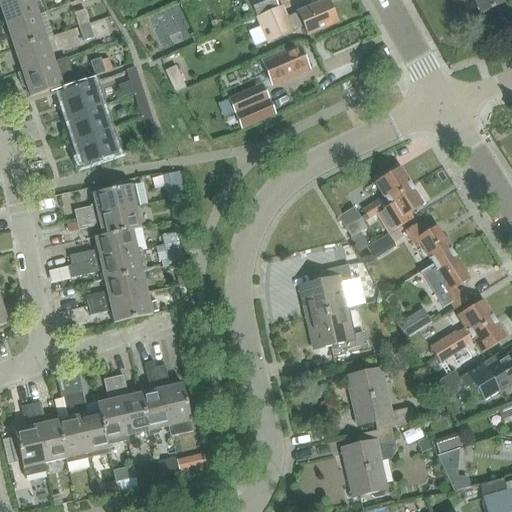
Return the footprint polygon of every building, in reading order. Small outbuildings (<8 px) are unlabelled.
[(32,0),(3,0),(0,1),(0,9),(6,26),(38,16),(32,0)] [(175,0),(176,22),(188,22),(187,0),(175,0)] [(249,0),(256,16),(276,8),(273,0),(249,0)] [(280,6),(276,8),(256,16),(266,41),(302,26),(306,36),(336,23),(326,0),(296,12),(285,18),(280,6)] [(509,1),(508,0),(472,0),(479,15),(501,5),(509,1)] [(73,13),(78,29),(90,26),(85,9),(73,13)] [(38,16),(6,26),(14,50),(46,39),(38,16)] [(93,37),(90,26),(78,29),(82,41),(93,37)] [(194,33),(189,36),(194,44),(198,42),(194,33)] [(46,39),(14,50),(21,73),(21,74),(54,63),(46,39)] [(298,46),(261,62),(267,77),(271,86),(272,86),(308,70),(298,46)] [(100,58),(89,61),(94,75),(110,70),(107,59),(101,61),(100,58)] [(21,73),(17,74),(17,75),(18,75),(21,87),(24,88),(27,87),(30,98),(74,84),(66,59),(54,63),(21,74),(21,73)] [(125,70),(134,97),(144,94),(135,68),(125,70)] [(175,68),(166,72),(170,81),(175,93),(184,88),(175,68)] [(255,82),(252,83),(255,88),(260,86),(261,85),(263,89),(271,86),(267,77),(264,78),(263,75),(254,79),(255,82)] [(61,107),(65,120),(102,108),(94,84),(53,97),(57,108),(61,107)] [(255,88),(228,100),(234,114),(268,100),(263,89),(261,85),(255,88)] [(152,117),(144,94),(134,97),(142,121),(152,117)] [(268,100),(234,114),(234,115),(241,129),(274,115),(268,100)] [(110,131),(102,108),(65,120),(61,121),(65,133),(69,131),(73,143),(69,144),(69,145),(110,131)] [(160,142),(152,117),(142,121),(150,145),(160,142)] [(117,155),(110,131),(69,145),(73,156),(78,154),(82,167),(117,155)] [(383,198),(362,211),(365,216),(368,220),(376,215),(378,214),(376,209),(395,197),(411,187),(399,169),(374,184),(383,198)] [(94,207),(72,213),(74,221),(136,207),(131,185),(91,194),(94,207)] [(395,197),(376,209),(378,214),(376,215),(388,235),(412,220),(409,215),(422,206),(411,187),(395,197)] [(141,229),(136,207),(74,221),(76,231),(99,226),(101,236),(101,237),(133,230),(141,229)] [(345,228),(359,219),(353,209),(339,218),(345,228)] [(359,219),(345,228),(352,239),(366,230),(359,219)] [(416,226),(405,232),(415,248),(419,244),(433,266),(452,254),(435,228),(422,236),(416,226)] [(137,251),(133,230),(101,237),(101,236),(93,238),(96,250),(69,256),(71,266),(137,251)] [(388,236),(377,243),(384,254),(395,247),(388,236)] [(103,281),(142,272),(137,251),(71,266),(73,276),(100,269),(103,281)] [(433,266),(421,273),(443,309),(451,304),(455,311),(464,305),(454,289),(468,281),(452,254),(433,266)] [(304,319),(346,310),(340,284),(352,281),(349,266),(315,274),(318,288),(298,292),(304,319)] [(87,306),(147,293),(142,272),(103,281),(105,292),(85,297),(87,306)] [(147,293),(87,306),(89,316),(110,311),(113,323),(152,315),(147,293)] [(457,317),(464,329),(453,336),(452,334),(428,349),(434,358),(493,321),(482,302),(457,317)] [(423,309),(397,324),(406,340),(433,325),(423,309)] [(346,310),(304,319),(310,346),(329,342),(332,356),(366,348),(363,333),(351,336),(346,310)] [(505,340),(493,321),(434,358),(439,366),(449,359),(453,365),(467,357),(463,350),(473,343),(480,355),(505,340)] [(483,403),(511,384),(511,352),(500,360),(497,356),(459,380),(465,390),(472,385),(483,403)] [(164,366),(154,368),(168,428),(170,436),(192,431),(181,384),(169,386),(164,366)] [(147,432),(168,428),(154,368),(145,370),(149,391),(138,393),(147,432)] [(389,428),(415,422),(411,406),(389,412),(379,373),(344,382),(353,422),(372,417),(375,431),(389,428)] [(147,432),(138,393),(127,396),(122,375),(112,378),(126,437),(147,432)] [(105,442),(126,437),(112,378),(103,380),(108,400),(95,403),(97,411),(105,442)] [(105,442),(97,411),(87,413),(82,393),(72,395),(87,459),(108,454),(105,442)] [(87,459),(72,395),(62,397),(67,418),(56,420),(65,459),(66,464),(87,459)] [(65,459),(56,420),(44,423),(40,402),(30,405),(43,464),(65,459)] [(511,402),(499,408),(505,420),(511,416),(511,402)] [(43,464),(30,405),(20,407),(25,427),(13,430),(23,477),(46,472),(43,464)] [(394,450),(389,428),(375,431),(355,436),(358,449),(338,454),(347,494),(383,486),(378,462),(389,460),(394,450)] [(458,437),(445,442),(448,451),(461,446),(458,437)] [(180,447),(184,459),(209,452),(206,440),(180,447)] [(458,450),(437,457),(453,493),(469,489),(466,479),(455,478),(458,450)] [(501,478),(478,485),(482,498),(506,492),(501,478)] [(481,499),(485,511),(511,511),(511,489),(506,492),(482,498),(481,499)]
